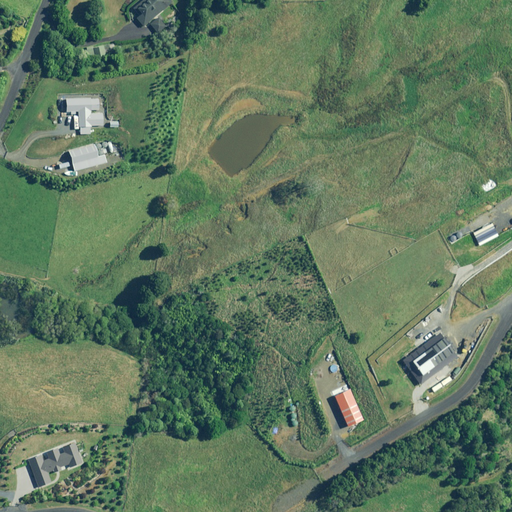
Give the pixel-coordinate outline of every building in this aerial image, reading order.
[(169,0),(141,0),(131,9),(133,11),(135,9),(140,14),(135,18),(142,27),(171,2),(169,0)] [(180,20),(175,16),(166,26),(170,30),(180,20)] [(158,17),(149,24),(156,33),(165,26),(158,17)] [(85,50),(87,60),(115,53),(113,43),(85,50)] [(58,107),(56,111),(70,115),(71,111),(58,107)] [(105,163),(103,154),(96,156),(94,145),(67,151),(72,171),(105,163)] [(453,351),(442,337),(421,354),(431,367),(453,351)] [(344,427),(361,420),(347,389),(331,396),(344,427)] [(39,454),(26,459),(37,487),(50,482),(47,473),(52,471),(53,473),(61,470),(60,467),(67,464),(69,467),(82,462),(74,442),(61,447),(63,452),(58,454),(56,447),(52,449),(45,452),(47,459),(42,461),(39,454)]
